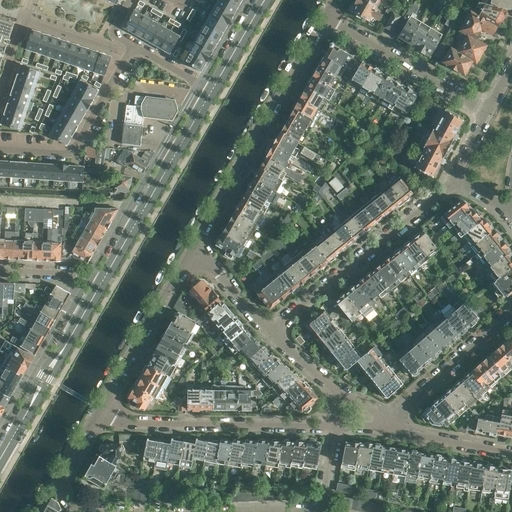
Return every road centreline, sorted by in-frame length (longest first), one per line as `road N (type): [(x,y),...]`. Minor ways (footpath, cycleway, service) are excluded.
road 1 (residential): [(194,249),(327,19)]
road 2 (residential): [(102,410),(123,422),(338,429)]
road 3 (residential): [(268,332),(451,183)]
road 4 (secondary): [(103,282),(216,94)]
road 5 (secondary): [(0,459),(103,282)]
road 6 (residential): [(0,153),(67,158),(132,46)]
road 7 (residential): [(102,410),(194,249)]
road 8 (residential): [(489,109),(327,19)]
road 9 (residential): [(379,429),(511,313)]
road 10 (residential): [(229,511),(87,509)]
road 11 (residential): [(511,453),(379,429)]
road 12 (residential): [(87,509),(68,500),(61,483),(102,410)]
